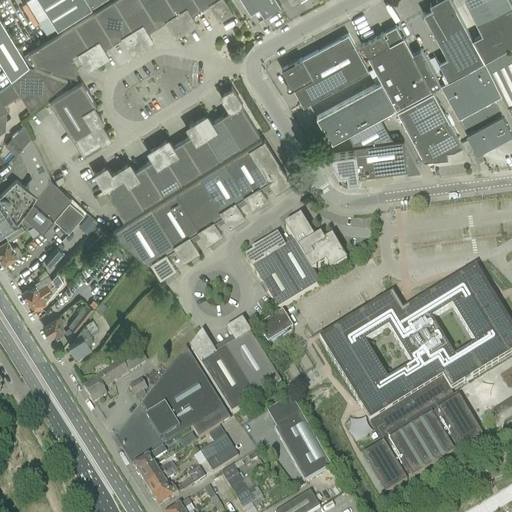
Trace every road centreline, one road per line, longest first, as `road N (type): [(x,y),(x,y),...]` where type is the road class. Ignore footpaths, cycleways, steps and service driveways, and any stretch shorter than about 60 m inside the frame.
road 1 (residential): [(148,511),(0,273)]
road 2 (unclassified): [(202,54),(164,48),(115,76),(108,103),(126,137),(204,89),(213,68)]
road 3 (primary): [(132,511),(0,299)]
road 4 (unclassified): [(318,182),(355,202),(511,180)]
road 5 (unclassified): [(220,267),(190,285),(191,306),(208,322),(235,317),(245,299),(227,268)]
road 6 (unclassified): [(318,182),(254,78),(254,65)]
road 7 (unclassified): [(220,267),(231,247),(318,182)]
road 8 (unclassified): [(254,65),(260,53),(358,0)]
road 9 (primary): [(45,403),(103,511)]
